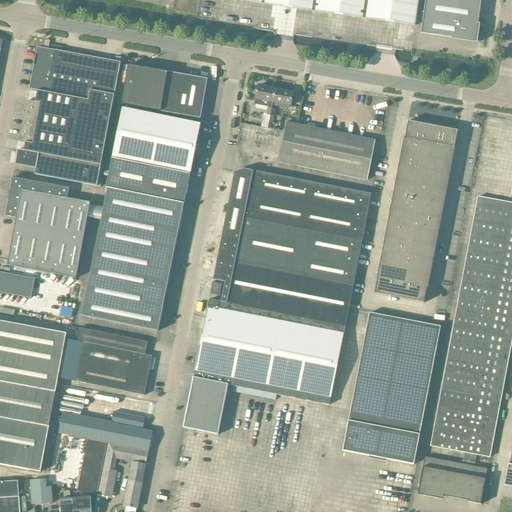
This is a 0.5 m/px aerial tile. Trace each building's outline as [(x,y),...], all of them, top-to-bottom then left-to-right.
[(418,0),(234,0),(415,26),(418,0)] [(481,0),(425,0),(420,34),(475,42),(481,0)] [(102,158),(120,63),(55,51),(37,47),(35,56),(33,66),(34,66),(29,89),(36,91),(33,102),(40,103),(32,144),(26,143),(24,151),(101,166),(102,158)] [(207,80),(168,73),(128,66),(121,105),(200,120),(207,80)] [(273,103),(276,90),(258,86),(255,100),(254,105),(267,108),(271,108),(272,109),(273,103)] [(293,94),(276,90),(273,103),(291,107),(293,94)] [(32,144),(40,103),(27,101),(19,142),(32,144)] [(122,109),(112,159),(107,189),(81,316),(158,332),(184,205),(185,205),(190,175),(201,125),(122,109)] [(457,131),(407,122),(374,294),(375,294),(423,303),(424,303),(457,131)] [(367,181),(375,141),(286,123),(278,163),(288,165),(367,181)] [(34,175),(53,178),(97,187),(97,186),(98,181),(101,166),(18,150),(15,165),(36,169),(34,175)] [(227,214),(362,240),(370,195),(245,171),(235,174),(227,214)] [(76,279),(90,204),(68,199),(70,189),(13,178),(6,217),(17,219),(8,266),(76,279)] [(478,198),(431,446),(464,452),(476,455),(489,457),(511,337),(511,204),(479,199),(478,198)] [(218,261),(352,289),(362,240),(227,214),(218,261)] [(225,283),(221,303),(345,328),(352,289),(218,261),(214,281),(225,283)] [(0,293),(31,299),(35,279),(0,272),(0,293)] [(220,297),(222,285),(213,283),(210,295),(220,297)] [(345,328),(221,303),(210,300),(194,379),(229,386),(329,406),(345,328)] [(442,328),(369,314),(342,451),(413,465),(442,328)] [(0,379),(55,390),(66,334),(0,321),(0,379)] [(144,397),(152,357),(145,356),(148,343),(79,329),(77,342),(83,343),(75,382),(144,397)] [(0,465),(40,473),(55,390),(0,379),(0,465)] [(219,436),(229,386),(194,379),(184,429),(219,436)] [(111,424),(111,425),(142,431),(145,419),(113,412),(111,424)] [(63,414),(59,434),(87,440),(107,444),(97,496),(109,498),(116,459),(132,463),(123,506),(126,507),(136,509),(137,509),(137,508),(146,463),(151,437),(152,433),(142,431),(111,425),(111,424),(63,414)] [(77,492),(97,496),(107,444),(87,440),(77,492)] [(464,452),(463,458),(475,461),(476,455),(464,452)] [(487,469),(424,457),(418,492),(424,493),(423,496),(437,499),(437,495),(467,501),(467,502),(480,505),(487,469)] [(30,481),(32,505),(52,504),(51,487),(46,488),(45,480),(30,481)] [(28,481),(20,481),(20,490),(29,489),(28,481)] [(0,498),(19,498),(18,482),(0,482),(0,498)] [(69,491),(60,492),(61,500),(70,499),(69,491)] [(19,498),(0,498),(0,511),(26,511),(26,498),(19,498)] [(91,511),(90,498),(70,499),(61,500),(60,500),(61,511),(91,511)]
